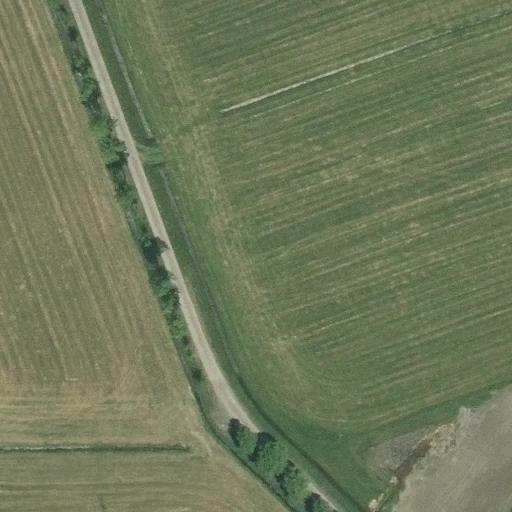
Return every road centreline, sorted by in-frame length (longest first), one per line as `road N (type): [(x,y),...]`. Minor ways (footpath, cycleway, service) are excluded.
road 1 (unclassified): [(332,511),(233,417),(74,0)]
road 2 (track): [(233,417),(198,432),(0,433)]
